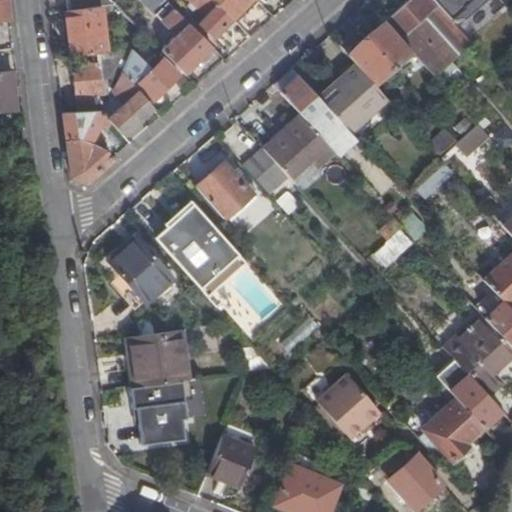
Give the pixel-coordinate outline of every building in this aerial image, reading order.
[(0,0),(0,20),(9,19),(6,0),(0,0)] [(66,0),(68,9),(99,5),(114,3),(113,1),(111,0),(66,0)] [(164,0),(114,0),(113,1),(114,3),(137,26),(149,38),(160,27),(137,3),(138,2),(137,0),(136,0),(142,0),(155,11),(164,0)] [(192,18),(210,36),(229,17),(212,0),(189,0),(195,6),(192,10),(196,14),(192,18)] [(212,0),(229,17),(246,0),(212,0)] [(430,0),(406,0),(384,20),(411,50),(434,76),(470,43),(430,0)] [(433,0),(450,18),(470,0),(433,0)] [(68,9),(64,10),(69,54),(105,50),(99,5),(68,9)] [(175,32),(187,20),(173,6),(161,18),(175,32)] [(180,69),(182,72),(211,45),(187,20),(175,32),(159,48),(161,50),(180,69)] [(384,20),(365,37),(392,66),(411,50),(384,20)] [(365,37),(346,54),(355,64),(372,83),(392,66),(365,37)] [(129,47),(120,71),(148,101),(180,69),(161,50),(153,57),(157,61),(150,68),(129,47)] [(74,78),(78,109),(99,108),(98,101),(92,102),(91,92),(101,91),(99,81),(110,79),(108,63),(98,64),(97,60),(77,63),(79,77),(74,78)] [(345,81),(322,102),(339,122),(349,132),(386,98),(372,83),(355,64),(342,77),(345,81)] [(0,110),(12,110),(16,110),(11,70),(0,70),(0,110)] [(103,112),(109,120),(121,133),(151,105),(148,101),(120,71),(109,90),(121,102),(111,111),(108,108),(103,112)] [(279,91),(299,113),(321,138),(339,122),(322,102),(297,75),(279,91)] [(78,109),(62,110),(71,175),(84,180),(111,157),(103,147),(94,143),(97,138),(92,135),(99,123),(106,126),(109,120),(103,112),(99,108),(78,109)] [(299,113),(262,147),(285,173),(294,182),(331,149),(321,138),(299,113)] [(484,132),(477,124),(461,137),(469,145),(476,139),(484,132)] [(456,141),(444,128),(428,142),(440,155),(456,141)] [(493,141),(484,132),(476,139),(484,148),(493,141)] [(461,137),(458,140),(452,146),(462,157),(472,148),(469,145),(461,137)] [(243,164),(267,190),(285,173),(262,147),(243,164)] [(215,210),(222,218),(251,192),(223,161),(194,186),(215,210)] [(511,189),(496,204),(511,221),(511,189)] [(193,201),(155,235),(207,293),(248,261),(193,201)] [(511,221),(496,204),(488,211),(511,237),(511,221)] [(360,253),(376,239),(354,214),(338,228),(360,253)] [(424,226),(414,214),(401,225),(402,227),(415,241),(425,232),(424,226)] [(401,225),(393,218),(378,231),(387,240),(402,227),(401,225)] [(400,230),(373,254),(398,282),(408,273),(396,260),(398,257),(397,256),(404,250),(412,258),(419,250),(400,230)] [(117,272),(141,299),(142,300),(170,275),(136,235),(107,261),(117,272)] [(507,305),(511,300),(511,251),(482,279),(502,300),(507,305)] [(132,308),(141,299),(117,272),(108,280),(132,308)] [(511,348),(511,347),(511,311),(507,305),(502,300),(484,317),(511,348)] [(490,372),(511,351),(511,348),(484,317),(482,316),(445,349),(453,358),(487,396),(500,384),(490,372)] [(128,335),(133,375),(184,368),(179,328),(128,335)] [(481,426),(499,409),(487,396),(453,358),(434,375),(455,397),(481,426)] [(135,385),(181,378),(185,378),(184,368),(133,375),(135,385)] [(350,437),(366,422),(379,410),(344,372),(315,399),(350,437)] [(167,411),(181,409),(180,399),(184,398),(181,378),(135,385),(125,386),(128,406),(138,405),(140,415),(167,411)] [(464,442),(481,426),(455,397),(422,428),(450,458),(466,444),(464,442)] [(182,417),(181,409),(167,411),(156,436),(179,433),(177,418),(182,417)] [(379,410),(366,422),(371,427),(384,416),(379,410)] [(137,438),(156,436),(167,411),(140,415),(141,422),(135,423),(137,438)] [(207,471),(225,479),(240,442),(222,435),(207,471)] [(240,442),(225,479),(240,485),(255,448),(240,442)] [(414,506),(442,481),(416,452),(386,478),(375,466),(365,475),(398,511),(411,511),(416,508),(414,506)] [(292,511),(297,511),(314,472),(288,461),(273,497),(295,506),(292,511)] [(364,474),(365,475),(375,466),(374,465),(364,474)] [(314,472),(297,511),(326,511),(339,483),(314,472)] [(270,503),(292,511),(295,506),(273,497),(270,503)]
